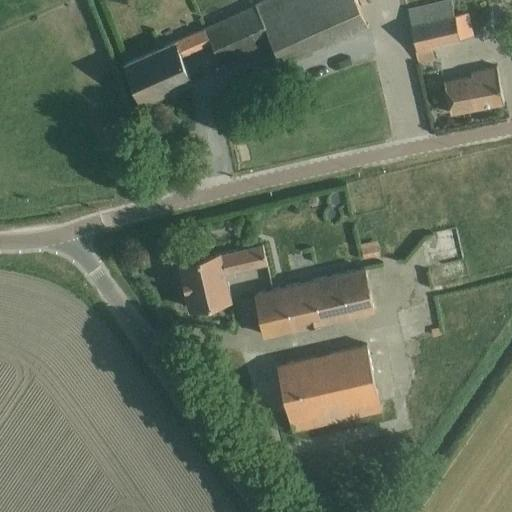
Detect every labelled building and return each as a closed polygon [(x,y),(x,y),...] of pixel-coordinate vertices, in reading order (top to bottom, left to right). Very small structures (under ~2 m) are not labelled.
[(143,103),(192,81),(182,56),(212,43),(223,66),(273,43),(283,65),(369,26),(356,0),(267,0),(256,5),(256,6),(169,45),(165,36),(156,40),(160,49),(127,64),(143,103)] [(455,15),(451,0),(450,0),(409,10),(417,49),(416,50),(419,65),(435,60),(432,46),(472,37),(468,12),(455,15)] [(472,76),(461,79),(445,82),(451,114),(503,104),(496,68),(472,73),(472,76)] [(235,272),(268,265),(263,245),(222,254),(222,253),(180,262),(190,308),(233,299),(229,280),(237,279),(235,272)] [(361,270),(378,268),(376,253),(359,255),(361,270)] [(375,312),(366,270),(257,294),(266,336),(375,312)] [(368,345),(278,365),(293,432),(383,412),(368,345)] [(322,452),(301,455),(302,466),(323,463),(322,452)]
